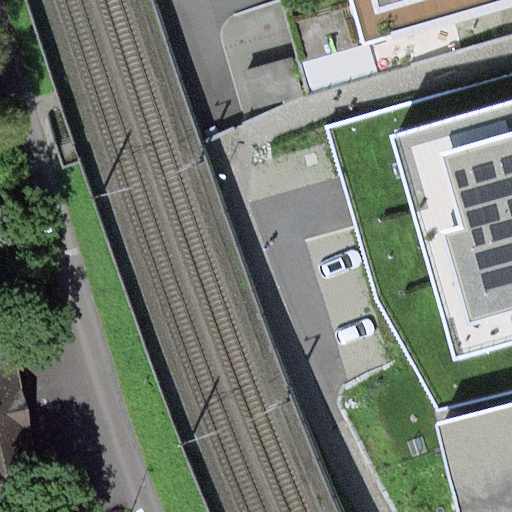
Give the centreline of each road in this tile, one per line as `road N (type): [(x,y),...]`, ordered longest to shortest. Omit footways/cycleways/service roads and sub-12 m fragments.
road 1 (residential): [(0,35),(147,511)]
road 2 (residential): [(187,0),(224,119)]
